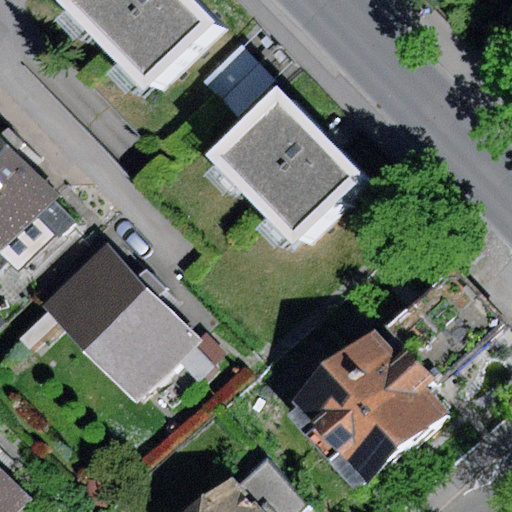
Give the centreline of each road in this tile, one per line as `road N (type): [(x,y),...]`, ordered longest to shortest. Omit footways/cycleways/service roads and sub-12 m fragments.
road 1 (residential): [(324,0),(511,195)]
road 2 (residential): [(0,55),(174,252)]
